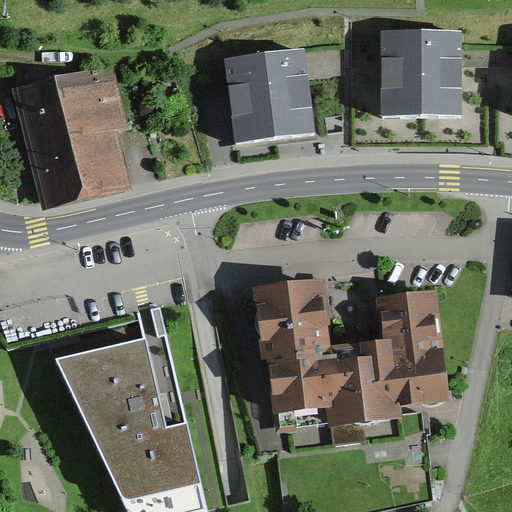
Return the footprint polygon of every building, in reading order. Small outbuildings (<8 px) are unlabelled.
[(461,38),(382,38),(381,125),(461,125),(461,59),(461,38)] [(304,57),(224,67),(235,153),(315,143),(306,73),(304,57)] [(117,67),(12,94),(42,214),(132,192),(118,136),(133,132),(117,67)] [(324,281),(253,289),(262,364),(268,363),(276,430),(291,428),(293,447),(404,434),(401,409),(451,404),(439,295),(377,302),(381,338),(331,344),(324,281)] [(166,439),(146,350),(54,371),(123,511),(204,511),(186,434),(166,439)]
